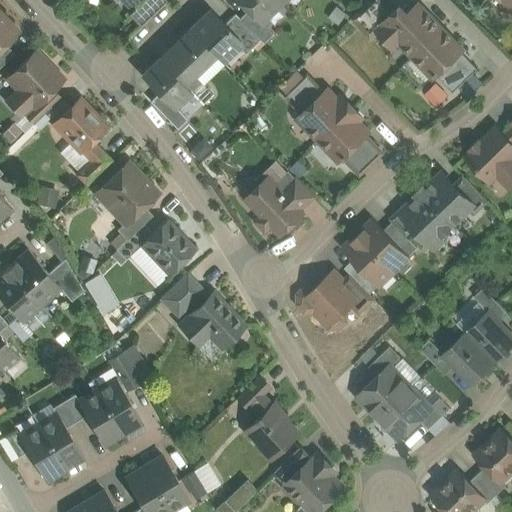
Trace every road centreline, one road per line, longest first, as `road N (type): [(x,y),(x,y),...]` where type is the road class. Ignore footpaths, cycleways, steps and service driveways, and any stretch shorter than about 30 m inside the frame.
road 1 (residential): [(511,76),(255,286)]
road 2 (residential): [(103,76),(187,177),(255,286)]
road 3 (residential): [(255,286),(389,491)]
road 4 (residential): [(511,382),(389,491)]
